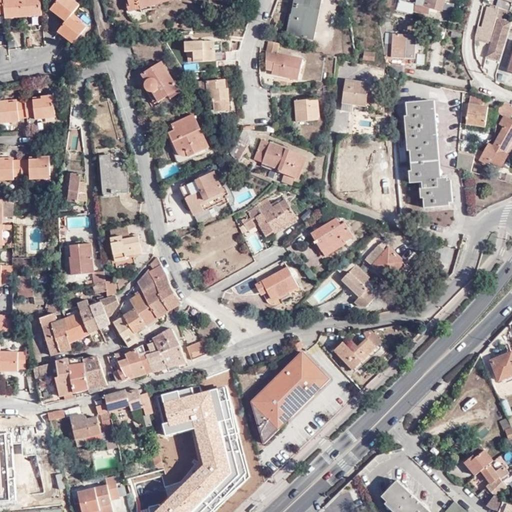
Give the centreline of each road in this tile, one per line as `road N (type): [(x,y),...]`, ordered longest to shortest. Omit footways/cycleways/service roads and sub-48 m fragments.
road 1 (residential): [(107,35),(158,227),(187,282),(265,337)]
road 2 (primary): [(511,263),(271,511)]
road 3 (residential): [(265,337),(423,312),(463,277),(480,228),(507,214)]
road 4 (residential): [(0,404),(45,407),(265,337)]
road 5 (primary): [(386,423),(511,300)]
road 6 (residential): [(386,423),(482,511)]
road 7 (primary): [(296,511),(386,423)]
